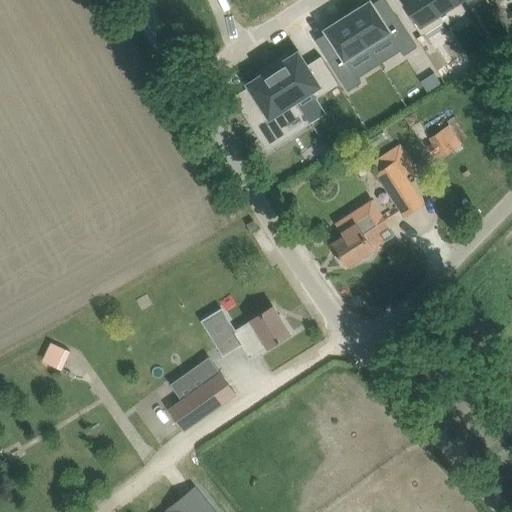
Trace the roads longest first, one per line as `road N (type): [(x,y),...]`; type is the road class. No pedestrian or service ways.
road 1 (unclassified): [(350,343),(143,0)]
road 2 (unclassified): [(101,511),(350,343)]
road 3 (unclassified): [(504,511),(350,343)]
road 4 (unclassified): [(511,200),(408,305),(350,343)]
